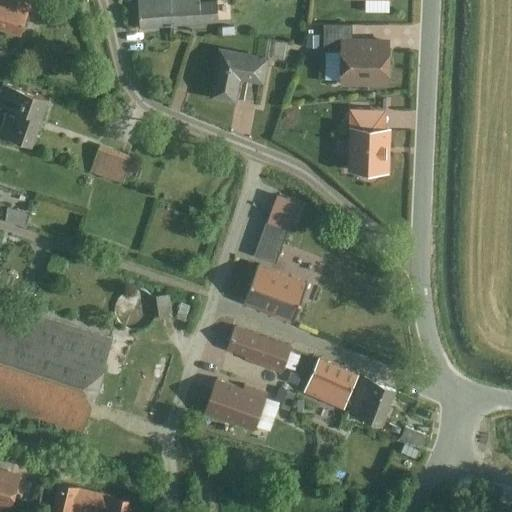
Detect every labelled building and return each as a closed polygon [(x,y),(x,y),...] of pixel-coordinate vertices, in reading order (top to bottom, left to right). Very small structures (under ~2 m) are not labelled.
[(24,0),(0,0),(0,25),(19,28),(24,0)] [(196,0),(133,0),(136,33),(219,27),(217,7),(197,8),(196,0)] [(385,85),(388,44),(354,41),(355,30),(313,27),(311,52),(329,54),(327,81),(385,85)] [(264,59),(206,48),(198,94),(228,99),(231,84),(259,89),(264,59)] [(0,141),(26,151),(42,103),(0,88),(0,141)] [(394,128),(349,125),(347,173),(392,175),(394,128)] [(134,159),(98,147),(89,176),(124,187),(134,159)] [(0,204),(4,206),(9,191),(0,187),(0,204)] [(276,262),(293,203),(270,197),(253,255),(276,262)] [(294,324),(308,288),(252,267),(238,302),(294,324)] [(0,411),(81,439),(113,345),(0,306),(0,411)] [(290,352),(232,329),(223,352),(281,375),(290,352)] [(355,379),(314,366),(304,398),(344,411),(355,379)] [(383,430),(395,392),(361,382),(350,420),(383,430)] [(237,394),(214,385),(201,417),(255,438),(271,397),(240,386),(237,394)] [(404,439),(415,444),(413,450),(423,455),(433,431),(412,422),(404,439)] [(309,438),(291,432),(284,451),(303,457),(309,438)] [(0,511),(15,511),(26,476),(0,468),(0,511)] [(105,492),(55,482),(49,511),(100,511),(103,496),(105,492)] [(136,511),(138,500),(103,496),(100,511),(136,511)]
